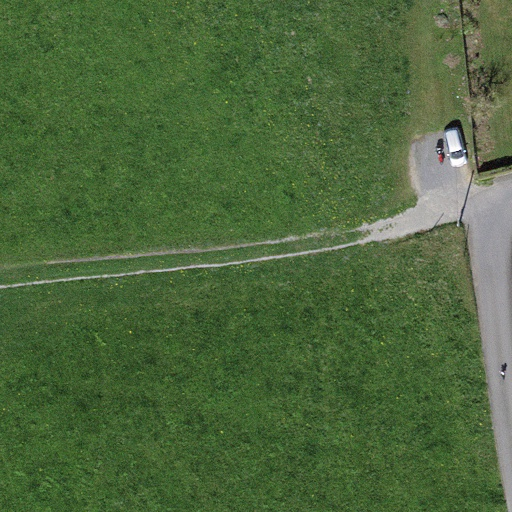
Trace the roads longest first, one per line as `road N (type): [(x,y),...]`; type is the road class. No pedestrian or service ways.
road 1 (track): [(0,269),(500,210)]
road 2 (residential): [(511,196),(488,245),(511,429)]
